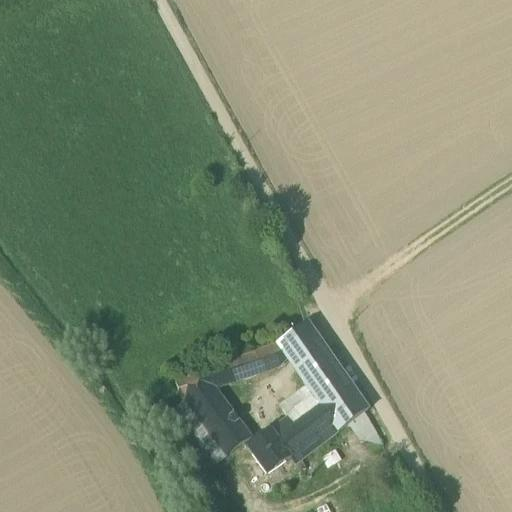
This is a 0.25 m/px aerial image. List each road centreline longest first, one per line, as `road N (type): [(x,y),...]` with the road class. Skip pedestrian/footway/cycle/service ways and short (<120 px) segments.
road 1 (unclassified): [(158,0),(445,511)]
road 2 (track): [(335,317),(511,190)]
